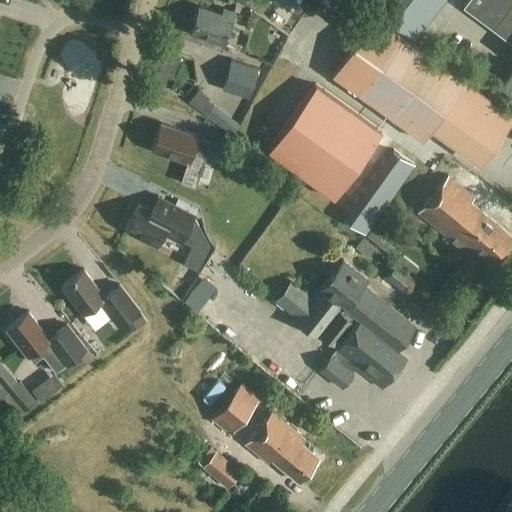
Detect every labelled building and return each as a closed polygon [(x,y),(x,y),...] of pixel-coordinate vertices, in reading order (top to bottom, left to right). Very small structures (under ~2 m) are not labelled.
[(382,0),(377,7),(427,44),(459,0),(382,0)] [(511,0),(468,0),(463,8),(511,43),(511,66),(499,84),(511,93),(511,0)] [(197,7),(189,33),(222,44),(233,13),(221,9),(220,14),(197,7)] [(511,116),(374,17),(333,73),(423,139),(435,123),(484,158),(511,118),(511,116)] [(222,89),(247,97),(255,69),(230,61),(222,89)] [(178,97),(191,102),(200,81),(187,76),(178,97)] [(334,199),(381,133),(314,85),(267,151),(334,199)] [(219,93),(217,104),(233,106),(235,95),(219,93)] [(196,110),(225,133),(234,122),(205,98),(196,110)] [(203,159),(208,142),(195,138),(196,135),(160,123),(150,150),(186,162),(189,154),(203,159)] [(221,162),(241,178),(252,165),(232,149),(221,162)] [(393,150),(341,215),(355,225),(356,223),(360,218),(368,224),(414,166),(406,160),(393,150)] [(492,266),(511,242),(511,236),(470,202),(475,197),(448,175),(417,212),(471,257),(475,252),(492,266)] [(154,245),(160,233),(177,242),(191,215),(173,206),(156,197),(148,211),(136,205),(123,229),(154,245)] [(396,261),(414,275),(418,269),(401,256),(396,261)] [(414,327),(361,286),(366,280),(340,261),(310,300),(288,283),(274,300),(296,317),(294,319),(317,337),(320,334),(336,348),(319,369),(342,387),(356,369),(361,373),(382,389),(406,357),(397,350),(414,327)] [(404,292),(414,280),(395,265),(385,277),(404,292)] [(102,296),(82,269),(59,286),(81,314),(97,302),(116,326),(137,310),(117,284),(102,296)] [(25,356),(27,355),(32,363),(42,355),(55,372),(86,348),(66,323),(47,338),(27,311),(4,329),(25,356)] [(141,315),(131,323),(135,329),(146,321),(141,315)] [(0,396),(1,396),(18,416),(37,400),(20,380),(16,384),(0,364),(0,396)] [(211,419),(230,434),(259,399),(240,383),(211,419)] [(50,392),(44,384),(35,392),(41,399),(50,392)] [(270,459),(297,481),(317,457),(300,444),(303,439),(293,429),(270,411),(244,444),(267,463),(270,459)] [(295,423),(307,432),(314,423),(303,414),(295,423)] [(199,460),(204,464),(215,451),(209,447),(199,460)] [(228,488),(242,472),(215,450),(215,451),(204,464),(202,467),(228,488)]
